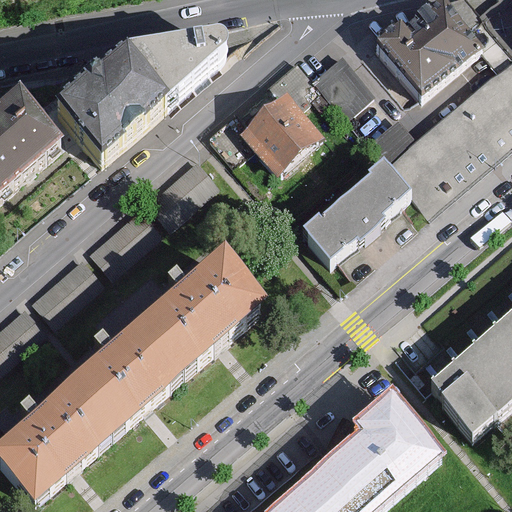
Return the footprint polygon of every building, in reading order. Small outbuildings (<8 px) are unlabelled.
[(511,0),(501,0),(480,19),(504,47),(511,40),(511,0)] [(466,2),(443,6),(483,54),(503,77),(511,69),(511,56),(504,47),(480,19),(466,2)] [(401,32),(376,52),(421,106),(483,54),(443,6),(425,22),(406,38),(401,32)] [(223,44),(128,64),(168,113),(227,62),(229,58),(229,53),(226,48),(223,44)] [(342,63),(313,88),(344,125),(374,101),(342,63)] [(168,113),(128,64),(102,86),(97,80),(57,113),(101,167),(168,113)] [(368,152),(383,170),(411,202),(428,223),(511,151),(511,69),(503,77),(417,149),(398,127),(368,152)] [(297,70),(268,96),(280,110),(289,102),(292,106),(313,88),(297,70)] [(292,106),(289,102),(280,110),(248,137),(240,144),(249,154),(277,187),(326,146),(292,106)] [(0,204),(60,151),(19,105),(0,120),(0,204)] [(235,122),(210,143),(232,169),(249,154),(240,144),(248,137),(235,122)] [(220,193),(199,168),(151,209),(171,234),(220,193)] [(411,202),(383,170),(368,183),(371,187),(322,229),(319,225),(302,240),(329,271),(357,247),(360,251),(386,229),(383,225),(411,202)] [(159,245),(139,220),(91,260),(112,285),(159,245)] [(0,460),(0,476),(30,511),(38,511),(70,486),(76,480),(83,474),(144,422),(150,417),(157,411),(217,360),(223,355),(230,349),(267,317),(225,268),(0,460)] [(103,292),(82,268),(34,309),(55,334),(103,292)] [(0,380),(46,341),(25,316),(0,337),(0,380)] [(472,445),(511,410),(511,322),(428,394),(472,445)] [(389,511),(444,466),(393,406),(356,437),(365,448),(289,511),(389,511)]
